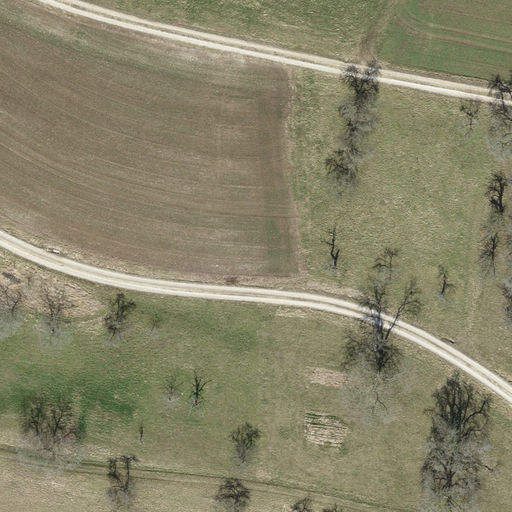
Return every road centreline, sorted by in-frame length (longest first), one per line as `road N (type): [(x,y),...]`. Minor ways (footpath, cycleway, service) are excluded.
road 1 (track): [(511,402),(392,328),(323,301),(148,286),(0,238)]
road 2 (track): [(511,105),(144,28),(61,0)]
